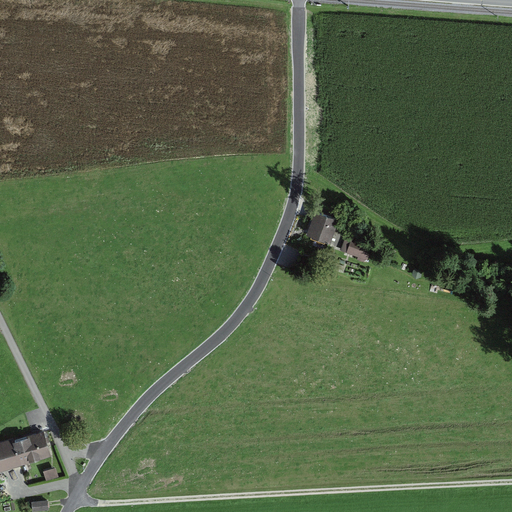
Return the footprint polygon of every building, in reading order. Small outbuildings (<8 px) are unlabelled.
[(341,218),(316,209),(307,232),(332,241),(341,218)] [(373,248),(347,238),(343,251),(368,260),(373,248)] [(45,430),(14,439),(21,465),(53,455),(45,430)] [(0,470),(21,465),(14,439),(0,443),(0,470)] [(56,466),(43,469),(46,479),(59,476),(56,466)] [(48,499),(32,500),(33,511),(49,509),(48,499)]
